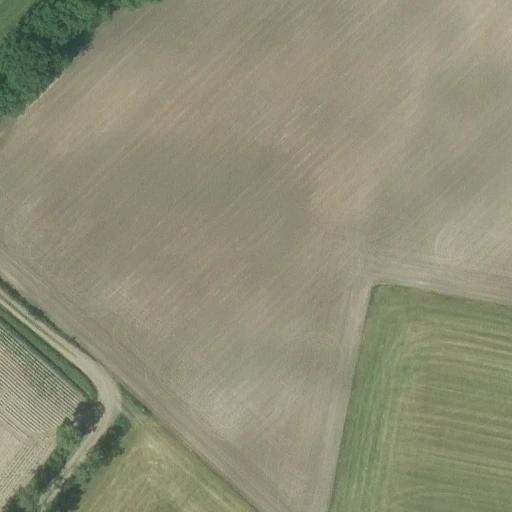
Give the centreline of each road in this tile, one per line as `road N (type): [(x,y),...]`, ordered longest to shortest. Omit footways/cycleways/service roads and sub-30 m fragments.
road 1 (track): [(36,511),(107,419),(108,400),(92,372),(0,292)]
road 2 (track): [(0,99),(102,0)]
